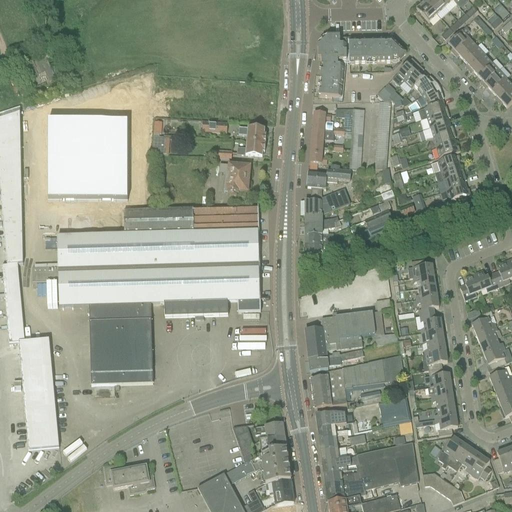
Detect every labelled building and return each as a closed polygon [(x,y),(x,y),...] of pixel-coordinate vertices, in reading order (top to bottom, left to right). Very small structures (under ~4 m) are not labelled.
[(444,10),(435,0),(427,0),(424,4),(436,17),(444,10)] [(449,0),(435,0),(444,10),(452,3),(449,0)] [(436,17),(424,4),(415,11),(428,25),(436,17)] [(494,13),(498,18),(505,12),(501,7),(494,13)] [(473,10),(469,14),(465,17),(469,21),(477,14),(473,10)] [(505,12),(498,18),(502,22),(509,16),(505,12)] [(498,21),(490,28),(494,33),(502,25),(498,21)] [(453,56),(469,42),(465,37),(469,33),(466,30),(447,46),(452,51),(450,53),(453,56)] [(443,38),(442,40),(445,43),(449,39),(453,36),(449,32),(446,35),(443,38)] [(397,65),(405,56),(392,43),(391,43),(391,41),(339,42),(339,39),(326,39),(326,42),(326,43),(320,48),(317,48),(318,61),(320,61),(321,69),(319,85),(322,85),(321,92),(319,92),(318,99),(342,102),(345,66),(397,65)] [(462,62),(476,49),(469,42),(453,56),(456,60),(458,58),(462,62)] [(467,72),(483,58),(476,49),(462,62),(467,67),(465,69),(467,72)] [(477,78),(491,66),(483,58),(467,72),(471,76),(473,74),(477,78)] [(31,80),(36,78),(45,73),(50,83),(56,80),(46,60),(33,66),(32,64),(25,68),(31,80)] [(412,62),(392,82),(399,89),(400,89),(419,69),(412,62)] [(482,88),(498,74),(491,66),(477,78),(481,83),(479,85),(482,88)] [(417,86),(425,77),(422,74),(423,73),(419,69),(404,85),(411,92),(415,88),(417,86)] [(492,94),(505,82),(498,74),(482,88),(486,92),(488,90),(492,94)] [(417,86),(414,89),(417,91),(422,99),(438,88),(437,86),(430,79),(428,80),(425,77),(417,86)] [(497,104),(511,89),(505,82),(492,94),(496,99),(494,101),(497,104)] [(438,88),(422,99),(426,106),(428,109),(428,110),(443,106),(441,101),(443,100),(440,91),(438,88)] [(511,89),(497,104),(500,108),(502,106),(506,111),(511,105),(511,89)] [(383,90),(377,97),(384,104),(385,104),(389,100),(391,98),(383,90)] [(389,100),(385,104),(390,104),(392,103),(395,106),(402,103),(403,102),(394,95),(391,98),(389,100)] [(444,110),(443,106),(428,110),(428,109),(418,113),(421,123),(427,121),(448,114),(446,109),(444,110)] [(0,114),(0,134),(20,133),(19,109),(0,114)] [(352,121),(352,118),(352,112),(336,112),(335,119),(344,120),(352,121)] [(450,121),(448,114),(427,121),(430,130),(430,131),(449,125),(448,121),(450,121)] [(314,116),(312,132),(323,133),(324,123),(329,124),(330,118),(324,117),(314,116)] [(351,135),(352,121),(344,120),(343,131),(344,131),(344,134),(351,135)] [(47,122),(47,202),(127,202),(127,122),(47,122)] [(202,124),(202,134),(226,135),(226,125),(202,124)] [(454,134),(452,129),(450,129),(449,125),(430,131),(424,132),(427,142),(433,140),(454,134)] [(246,138),(246,145),(265,146),(266,137),(264,137),(264,132),(239,130),(238,137),(246,138)] [(408,137),(406,130),(398,132),(399,135),(400,140),(408,137)] [(312,132),(311,149),(322,150),(323,142),(333,143),(333,137),(338,137),(339,131),(334,131),(333,134),(324,134),(324,133),(323,133),(312,132)] [(20,133),(0,134),(0,147),(20,146),(20,133)] [(456,140),(454,134),(433,140),(436,150),(455,144),(454,141),(456,140)] [(153,139),(153,155),(163,156),(163,155),(165,155),(166,140),(164,140),(153,139)] [(456,149),(455,144),(436,150),(439,161),(460,154),(458,148),(456,149)] [(264,155),(265,146),(246,145),(245,151),(237,150),(237,154),(232,154),(216,152),(215,160),(231,161),(231,156),(237,157),(237,158),(262,160),(262,155),(264,155)] [(20,146),(0,147),(0,161),(20,159),(20,146)] [(321,160),(322,150),(311,149),(309,166),(320,167),(320,166),(326,166),(326,161),(321,160)] [(436,165),(431,167),(434,176),(459,168),(458,165),(460,164),(458,158),(449,161),(437,165),(436,165)] [(20,159),(0,161),(0,174),(21,173),(20,159)] [(405,162),(399,163),(400,166),(402,173),(408,172),(405,162)] [(219,167),(219,175),(224,175),(228,175),(227,192),(226,194),(228,194),(228,197),(230,197),(236,198),(236,194),(239,195),(239,193),(247,194),(247,193),(248,194),(249,192),(249,188),(249,187),(248,187),(249,169),(235,168),(219,167)] [(461,173),(459,168),(434,176),(437,186),(443,184),(464,177),(463,172),(461,173)] [(21,173),(0,174),(0,188),(21,186),(21,173)] [(307,175),(306,190),(310,190),(310,196),(316,196),(316,197),(321,197),(321,191),(325,191),(325,185),(326,181),(336,182),(349,184),(350,174),(338,173),(338,175),(329,174),(326,174),(325,176),(319,176),(307,175)] [(384,187),(390,186),(388,173),(382,174),(384,187)] [(406,175),(400,177),(403,187),(409,185),(406,175)] [(400,177),(393,179),(396,189),(403,187),(400,177)] [(466,184),(464,177),(443,184),(446,193),(465,187),(464,184),(466,184)] [(21,186),(0,188),(0,194),(1,201),(21,199),(21,186)] [(467,192),(465,187),(446,193),(439,196),(442,205),(444,205),(446,212),(461,207),(459,201),(470,198),(469,192),(467,192)] [(304,204),(303,204),(303,209),(304,210),(305,212),(303,214),(303,218),(305,218),(321,218),(321,217),(349,206),(343,191),(321,201),(321,197),(316,197),(316,196),(310,196),(311,204),(304,204)] [(384,204),(394,200),(391,192),(381,196),(384,204)] [(21,199),(1,201),(2,214),(22,213),(21,199)] [(421,201),(414,204),(415,208),(420,222),(427,220),(433,218),(431,212),(425,214),(423,205),(421,201)] [(58,268),(32,269),(33,283),(58,282),(59,307),(89,307),(91,387),(152,385),(150,305),(164,305),(164,319),(194,318),(194,322),(203,322),(203,318),(227,317),(227,304),(238,303),(238,313),(237,313),(237,315),(260,315),(258,209),(248,209),(149,211),(122,212),(122,236),(106,236),(79,237),(79,217),(72,217),(71,203),(61,203),(62,237),(57,237),(58,268)] [(387,205),(378,209),(381,216),(390,212),(387,205)] [(399,212),(402,219),(414,214),(411,207),(399,212)] [(377,209),(370,212),(372,219),(380,216),(377,209)] [(22,213),(2,214),(3,228),(22,226),(22,213)] [(364,223),(368,232),(391,221),(388,213),(364,223)] [(338,223),(337,220),(334,221),(321,223),(321,218),(305,218),(305,228),(321,227),(334,226),(334,225),(338,223)] [(394,228),(391,221),(368,232),(371,238),(394,228)] [(334,230),(340,228),(338,223),(334,225),(334,226),(321,227),(305,228),(305,238),(321,237),(321,232),(334,230)] [(22,226),(3,228),(4,241),(22,239),(22,226)] [(333,237),(321,237),(305,238),(305,247),(333,246),(333,237)] [(22,239),(4,241),(6,254),(22,253),(22,239)] [(340,252),(338,247),(337,244),(333,246),(305,247),(305,257),(326,257),(340,252)] [(22,253),(6,254),(7,268),(17,267),(23,266),(22,253)] [(412,271),(408,271),(410,282),(413,281),(434,278),(432,267),(426,268),(425,265),(425,263),(415,264),(412,265),(411,265),(412,271)] [(511,275),(507,264),(499,268),(501,274),(493,277),(498,290),(510,286),(509,282),(511,281),(511,275)] [(1,268),(3,284),(19,283),(17,267),(7,268),(1,268)] [(498,290),(493,277),(485,280),(483,274),(474,277),(480,294),(486,292),(487,295),(498,290)] [(480,294),(474,277),(465,281),(468,287),(459,290),(465,304),(477,299),(476,296),(480,294)] [(435,289),(434,278),(413,281),(413,286),(417,285),(418,291),(435,289)] [(20,298),(19,283),(3,284),(4,299),(20,298)] [(437,300),(435,289),(418,291),(419,298),(415,299),(416,303),(437,300)] [(22,313),(20,298),(4,299),(6,315),(22,313)] [(439,311),(437,300),(416,303),(417,307),(420,307),(421,313),(419,314),(420,319),(434,317),(433,312),(439,311)] [(375,304),(377,314),(380,314),(390,313),(389,302),(375,304)] [(23,329),(22,313),(6,315),(7,330),(23,329)] [(476,337),(496,330),(494,326),(491,327),(488,321),(493,319),(491,313),(478,319),(480,324),(472,327),(476,337)] [(362,350),(360,339),(375,337),(376,348),(397,343),(395,335),(384,337),(380,314),(377,314),(351,318),(351,314),(332,316),(333,320),(322,322),(323,331),(305,333),(309,362),(318,361),(318,364),(340,361),(339,357),(339,355),(332,356),(332,359),(327,359),(326,353),(336,352),(336,353),(362,350)] [(435,323),(434,317),(420,319),(421,325),(423,325),(424,332),(421,332),(421,336),(442,333),(441,322),(435,323)] [(24,344),(23,329),(7,330),(8,346),(18,345),(25,344),(24,344)] [(494,335),(497,334),(496,330),(476,337),(480,347),(496,341),(494,335)] [(444,343),(442,333),(421,336),(422,340),(426,340),(427,346),(444,343)] [(484,357),(504,350),(502,346),(499,347),(496,341),(480,347),(484,357)] [(49,342),(24,344),(25,344),(18,345),(19,359),(50,356),(49,342)] [(446,354),(444,343),(427,346),(428,353),(424,353),(425,357),(445,354),(446,354)] [(504,350),(484,357),(490,373),(503,368),(511,364),(511,362),(508,352),(505,353),(504,350)] [(341,367),(340,363),(363,358),(361,352),(339,357),(340,361),(318,364),(318,361),(309,362),(310,375),(312,375),(312,377),(319,376),(319,374),(328,373),(327,369),(341,367)] [(425,358),(421,358),(423,369),(428,368),(429,374),(442,372),(442,366),(448,365),(446,354),(445,354),(425,357),(425,358)] [(51,369),(50,356),(19,359),(20,372),(51,369)] [(404,383),(400,358),(367,365),(367,366),(356,368),(342,370),(342,372),(327,374),(327,378),(320,379),(319,376),(312,377),(313,380),(311,381),(314,399),(345,395),(345,391),(353,390),(353,389),(404,383)] [(493,390),(511,382),(511,379),(511,378),(508,380),(503,368),(490,373),(488,374),(491,379),(489,380),(493,390)] [(53,383),(51,369),(20,372),(22,386),(53,383)] [(451,387),(449,376),(443,377),(442,372),(429,374),(429,380),(432,379),(433,386),(432,386),(429,387),(430,390),(434,390),(451,387)] [(497,400),(511,394),(511,389),(511,388),(511,387),(511,382),(493,390),(497,400)] [(54,396),(53,383),(22,386),(23,399),(54,396)] [(453,398),(451,387),(434,390),(435,397),(431,397),(432,401),(453,398)] [(501,410),(511,405),(511,394),(497,400),(501,410)] [(347,406),(346,400),(345,395),(314,399),(315,411),(329,409),(332,408),(347,406)] [(55,410),(54,396),(23,399),(24,413),(55,410)] [(379,396),(360,400),(362,408),(381,404),(379,396)] [(454,408),(453,398),(432,401),(432,406),(436,405),(437,411),(454,408)] [(406,400),(378,405),(383,429),(410,424),(406,400)] [(511,405),(501,410),(502,411),(500,412),(502,416),(504,416),(506,421),(509,419),(511,425),(511,424),(511,405)] [(456,419),(454,408),(437,411),(438,418),(434,419),(435,422),(456,419)] [(56,423),(55,410),(24,413),(25,426),(56,423)] [(330,415),(316,417),(317,430),(335,428),(343,427),(346,426),(344,416),(333,415),(330,415)] [(458,430),(456,419),(435,422),(435,423),(418,426),(418,425),(414,426),(414,430),(436,427),(439,426),(440,433),(438,433),(439,439),(453,437),(452,431),(458,430)] [(58,437),(56,423),(25,426),(27,439),(58,437)] [(374,430),(372,423),(353,427),(354,434),(374,430)] [(254,438),(260,437),(266,436),(267,442),(284,439),(282,426),(253,431),(254,438)] [(335,428),(317,430),(319,441),(327,440),(331,439),(331,440),(338,439),(342,438),(347,437),(346,432),(335,434),(335,428)] [(232,431),(242,459),(251,455),(253,445),(250,438),(247,429),(232,431)] [(88,443),(92,441),(89,436),(62,452),(69,464),(93,451),(88,443)] [(59,451),(58,437),(27,439),(28,454),(59,451)] [(363,437),(349,440),(350,448),(365,445),(363,437)] [(337,444),(343,443),(342,438),(338,439),(331,440),(331,439),(327,440),(319,441),(321,453),(338,451),(337,444)] [(393,440),(395,449),(405,447),(403,438),(393,440)] [(286,451),(284,439),(267,442),(259,443),(260,454),(264,454),(268,454),(269,454),(286,451)] [(438,462),(438,463),(444,466),(441,469),(445,472),(448,468),(463,446),(454,440),(443,455),(441,456),(438,460),(438,462)] [(412,446),(357,458),(359,467),(359,469),(370,466),(377,490),(398,485),(399,489),(404,488),(417,485),(412,446)] [(462,467),(472,452),(463,446),(448,468),(456,473),(461,466),(462,467)] [(437,448),(432,454),(436,458),(441,451),(437,448)] [(345,461),(345,456),(344,450),(338,451),(321,453),(322,464),(330,463),(334,462),(334,463),(338,463),(345,461)] [(281,484),(290,482),(286,455),(286,451),(269,454),(268,454),(261,458),(253,462),(245,466),(224,477),(230,488),(235,485),(240,482),(245,479),(250,477),(256,474),(263,470),(264,481),(265,487),(272,486),(281,484)] [(468,475),(480,458),(472,452),(462,467),(467,470),(465,473),(468,475)] [(499,461),(493,463),(498,476),(504,474),(504,475),(510,473),(511,472),(511,465),(507,452),(497,455),(499,461)] [(356,467),(356,469),(359,469),(359,467),(356,459),(356,457),(354,458),(355,460),(345,461),(338,463),(334,463),(334,462),(330,463),(322,464),(324,476),(341,473),(347,472),(347,468),(356,467)] [(480,458),(468,475),(477,482),(480,478),(486,482),(491,473),(486,469),(489,464),(480,458)] [(129,497),(141,494),(144,494),(146,491),(154,490),(152,478),(149,475),(148,476),(146,468),(137,469),(138,471),(130,472),(129,471),(120,472),(120,470),(116,467),(103,469),(107,487),(112,486),(113,491),(128,489),(129,497)] [(342,477),(341,473),(324,476),(325,486),(325,488),(354,484),(354,481),(353,476),(342,477)] [(429,489),(433,476),(423,478),(424,489),(429,489)] [(435,493),(442,482),(433,476),(429,489),(435,493)] [(237,502),(230,488),(224,477),(197,491),(208,511),(243,511),(242,510),(237,502)] [(272,486),(265,487),(266,492),(268,492),(269,496),(273,496),(274,497),(292,494),(291,483),(290,482),(281,484),(272,486)] [(440,496),(447,486),(442,482),(435,493),(440,496)] [(354,484),(325,488),(328,505),(346,502),(359,499),(366,497),(362,483),(358,483),(354,484)] [(490,485),(493,491),(499,489),(496,483),(490,485)] [(446,500),(453,490),(447,486),(440,496),(446,500)] [(450,503),(460,494),(453,490),(446,500),(450,503)] [(247,496),(252,504),(256,511),(262,508),(254,493),(247,496)] [(294,505),(292,494),(274,497),(275,508),(277,508),(285,507),(294,505)] [(463,503),(460,494),(450,503),(452,508),(463,503)] [(511,494),(503,496),(504,507),(511,505),(511,494)] [(400,511),(397,498),(361,507),(362,511),(400,511)] [(347,511),(346,502),(328,505),(329,511),(347,511)]
